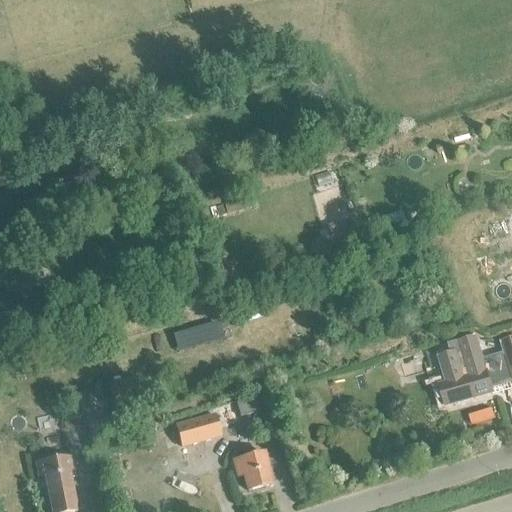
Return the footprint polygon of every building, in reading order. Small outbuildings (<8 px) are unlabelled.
[(245,198),(232,202),(235,214),(251,209),(248,197),(245,198)] [(347,223),(326,229),(330,244),(351,238),(347,223)] [(36,307),(0,317),(0,321),(3,333),(40,323),(36,307)] [(498,384),(511,379),(511,340),(500,345),(503,354),(481,361),(475,339),(458,344),(461,353),(438,360),(451,404),(491,393),(489,385),(497,383),(498,384)] [(106,385),(113,409),(141,401),(134,377),(106,385)] [(259,414),(255,398),(236,401),(239,418),(259,414)] [(178,427),(184,449),(223,438),(217,417),(178,427)] [(105,421),(87,428),(89,434),(91,438),(109,431),(105,423),(105,421)] [(266,426),(255,429),(259,443),(269,440),(266,426)] [(244,462),(232,465),(236,480),(242,479),(246,494),(271,488),(262,457),(253,459),(250,451),(242,453),(244,462)] [(35,465),(38,481),(44,480),(50,511),(75,511),(69,475),(75,474),(72,458),(35,465)]
